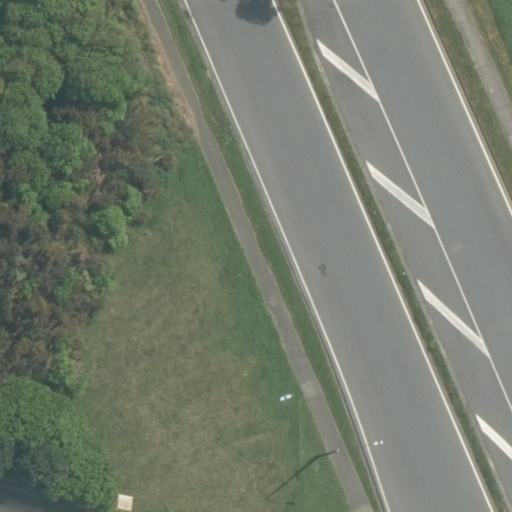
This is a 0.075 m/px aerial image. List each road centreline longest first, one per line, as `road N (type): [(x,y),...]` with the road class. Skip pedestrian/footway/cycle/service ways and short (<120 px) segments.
road 1 (unclassified): [(439,511),(222,0)]
road 2 (unclassified): [(366,0),(511,344)]
